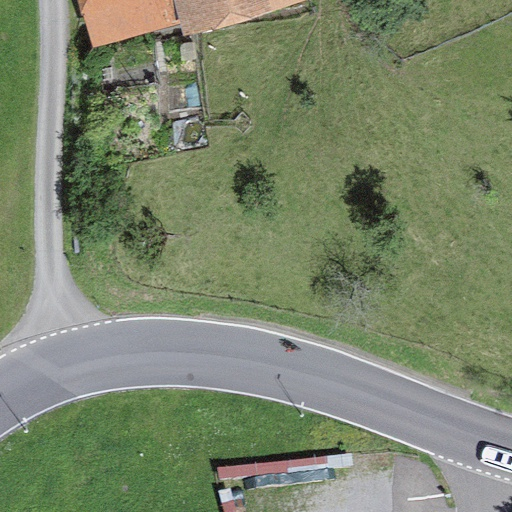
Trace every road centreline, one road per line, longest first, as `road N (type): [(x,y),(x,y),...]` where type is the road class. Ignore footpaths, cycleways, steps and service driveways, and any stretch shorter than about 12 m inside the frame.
road 1 (tertiary): [(0,410),(88,369),(205,357),(332,389),(506,448)]
road 2 (track): [(88,369),(48,238),(47,0)]
